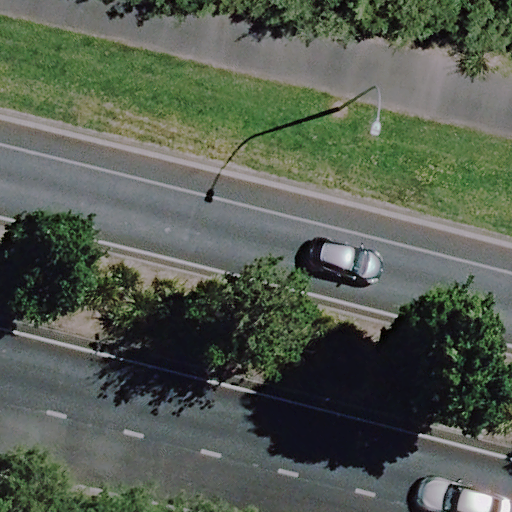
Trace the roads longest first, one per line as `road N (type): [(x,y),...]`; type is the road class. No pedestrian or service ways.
road 1 (primary): [(0,172),(511,300)]
road 2 (primary): [(501,511),(0,392)]
